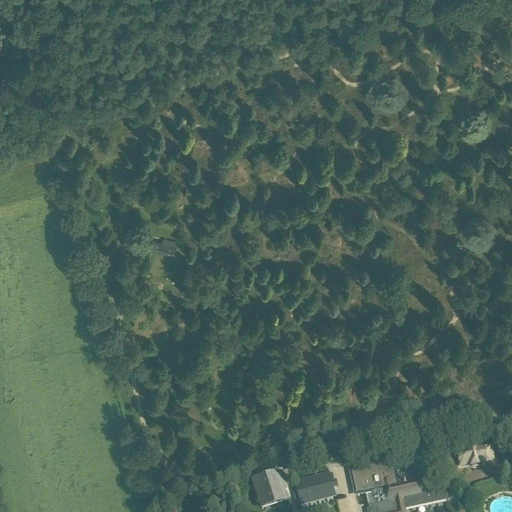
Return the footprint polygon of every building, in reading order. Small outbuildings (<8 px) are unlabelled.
[(154,241),(151,252),(173,257),(177,243),(163,239),(163,243),(154,241)] [(496,430),(487,432),(489,441),(498,439),(496,430)] [(467,448),(456,450),(458,461),(469,458),(471,465),(472,465),(472,466),(478,464),(478,463),(479,463),(478,460),(493,457),(490,444),(479,446),(479,443),(467,446),(467,448)] [(356,494),(371,491),(374,506),(370,507),(370,511),(369,511),(405,511),(405,509),(448,500),(455,498),(453,488),(429,494),(424,470),(397,476),(394,463),(390,464),(389,457),(350,466),(356,494)] [(286,491),(281,473),(253,482),(261,507),(286,500),(283,491),(286,491)] [(298,490),(302,506),(336,497),(330,475),(296,484),(298,490)]
